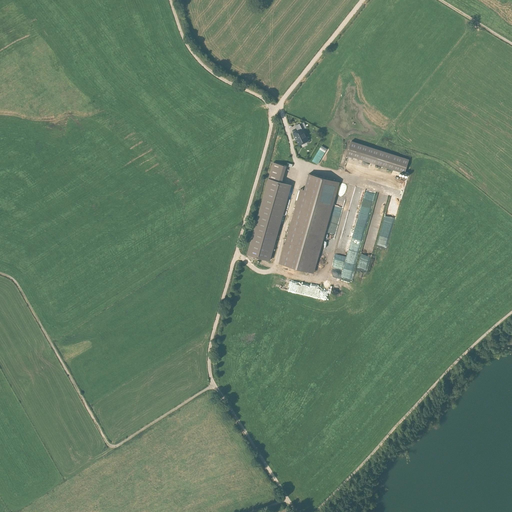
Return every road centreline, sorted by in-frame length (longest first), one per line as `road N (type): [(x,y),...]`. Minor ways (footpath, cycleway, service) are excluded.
road 1 (track): [(213,385),(114,450),(18,286),(0,275)]
road 2 (track): [(511,307),(312,511)]
road 3 (track): [(213,385),(211,339),(275,109)]
road 4 (track): [(170,0),(193,55),(275,109)]
road 5 (track): [(275,109),(363,0)]
road 6 (track): [(287,498),(213,385)]
